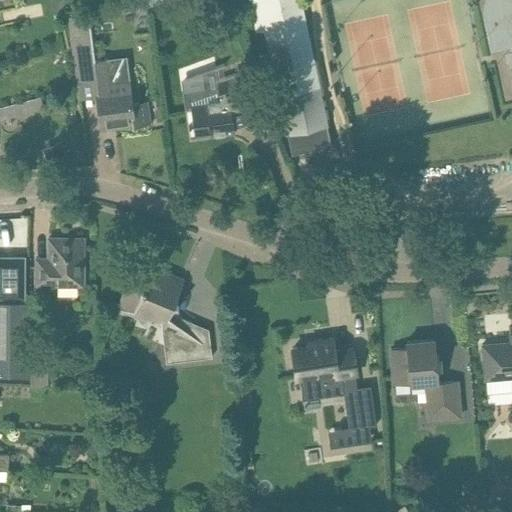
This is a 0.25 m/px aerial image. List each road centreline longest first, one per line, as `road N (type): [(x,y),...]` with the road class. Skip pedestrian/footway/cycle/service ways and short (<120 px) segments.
road 1 (unclassified): [(0,191),(126,194),(295,255),(359,268),(511,269)]
road 2 (unknown): [(511,178),(403,199),(381,269)]
